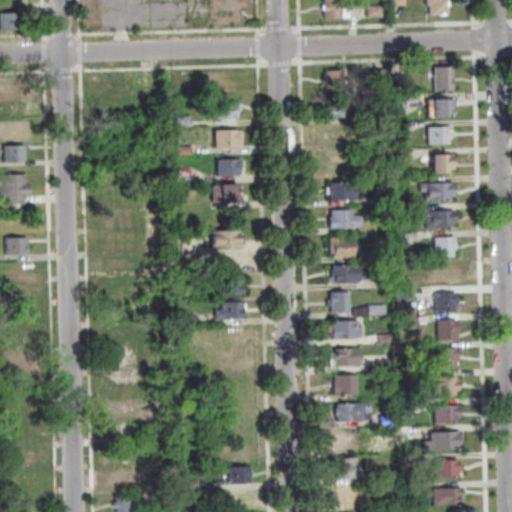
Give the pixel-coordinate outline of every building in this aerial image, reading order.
[(325,0),(342,0),(342,10),(351,9),(351,19),(326,20),(325,0)] [(391,8),(390,0),(406,0),(406,7),(391,8)] [(427,0),(448,0),(448,17),(431,18),(431,7),(428,8),(427,0)] [(383,19),(368,19),(368,8),(382,7),(383,19)] [(2,15),(21,14),(22,32),(2,32),(2,15)] [(432,66),(452,65),(452,90),(432,90),(432,66)] [(352,69),(325,69),(325,92),(352,92),(352,69)] [(2,76),(2,93),(20,93),(20,76),(2,76)] [(1,99),(1,116),(21,116),(21,99),(1,99)] [(427,99),(427,116),(455,116),(454,99),(427,99)] [(358,117),(358,100),(325,100),(325,117),(358,117)] [(240,103),(241,118),(209,118),(209,103),(240,103)] [(175,113),(175,124),(188,124),(189,113),(175,113)] [(426,127),(427,144),(451,143),(450,126),(426,127)] [(212,129),(213,147),(243,146),(242,128),(212,129)] [(176,144),(176,152),(190,152),(190,144),(176,144)] [(24,162),(3,162),(3,147),(23,147),(24,162)] [(429,154),(430,173),(451,172),(450,153),(429,154)] [(214,159),(214,175),(244,173),(243,157),(214,159)] [(0,197),(0,176),(26,176),(27,197),(21,197),(21,204),(6,205),(5,197),(0,197)] [(326,180),(327,198),(355,198),(355,178),(326,180)] [(416,182),(417,200),(453,199),(453,181),(416,182)] [(208,184),(209,200),(236,200),(236,183),(208,184)] [(423,209),(423,226),(454,225),(454,209),(423,209)] [(108,226),(130,226),(130,210),(108,210),(108,226)] [(360,210),(360,229),(327,229),(327,210),(360,210)] [(209,232),(210,249),(243,248),(242,231),(209,232)] [(133,233),(107,233),(107,250),(133,250),(133,233)] [(328,234),(329,255),(353,254),(352,233),(328,234)] [(431,236),(432,255),(454,254),(453,235),(431,236)] [(27,255),(7,255),(6,240),(26,239),(27,255)] [(108,275),(133,275),(133,257),(108,257),(108,275)] [(26,260),(7,260),(7,278),(26,278),(26,260)] [(329,263),(330,282),(358,282),(356,263),(329,263)] [(454,284),(454,264),(435,264),(435,274),(425,274),(425,284),(454,284)] [(240,277),(241,294),(221,294),(220,277),(240,277)] [(106,281),(106,300),(129,300),(129,281),(106,281)] [(328,291),(330,312),(348,311),(347,290),(328,291)] [(433,291),(432,310),(454,310),(454,292),(433,291)] [(210,300),(211,320),(244,319),(243,301),(210,300)] [(367,304),(367,313),(383,313),(383,304),(367,304)] [(183,313),(182,322),(194,323),(194,313),(183,313)] [(434,318),(435,339),(457,338),(456,318),(434,318)] [(329,320),(330,338),(362,336),(361,319),(329,320)] [(131,345),(131,326),(111,326),(111,345),(131,345)] [(7,346),(32,346),(32,328),(7,328),(7,346)] [(391,332),(378,333),(378,342),(391,341),(391,332)] [(436,346),(455,346),(455,366),(436,366),(436,346)] [(358,347),(358,365),(329,365),(329,347),(358,347)] [(135,369),(135,352),(112,352),(112,369),(135,369)] [(1,372),(31,372),(31,355),(1,355),(1,372)] [(390,357),(376,358),(377,367),(390,367),(390,357)] [(216,371),(216,383),(250,383),(250,371),(216,371)] [(135,392),(135,374),(113,374),(113,392),(135,392)] [(331,374),(332,395),(356,394),(355,374),(331,374)] [(426,376),(427,395),(458,394),(457,375),(426,376)] [(29,385),(13,387),(14,402),(30,401),(29,385)] [(221,396),(221,412),(245,412),(245,396),(221,396)] [(330,403),(331,421),(370,419),(369,402),(330,403)] [(430,404),(431,422),(458,421),(458,403),(430,404)] [(378,414),(379,425),(393,424),(392,413),(378,414)] [(245,436),(245,418),(223,418),(223,436),(245,436)] [(143,435),(143,420),(116,420),(116,435),(143,435)] [(32,423),(12,423),(12,442),(32,442),(32,423)] [(419,433),(420,448),(456,447),(457,431),(419,433)] [(114,463),(138,463),(138,444),(114,444),(114,463)] [(8,448),(8,465),(33,465),(33,448),(8,448)] [(334,457),(335,478),(355,477),(354,456),(334,457)] [(432,460),(432,476),(460,475),(460,458),(432,460)] [(226,466),(226,483),(248,482),(248,465),(226,466)] [(114,487),(136,487),(136,469),(114,469),(114,487)] [(184,478),(184,487),(195,487),(195,478),(184,478)] [(331,503),(357,503),(357,486),(331,486),(331,503)] [(430,487),(430,503),(460,503),(460,486),(430,487)] [(249,507),(249,489),(221,489),(221,507),(249,507)] [(115,511),(136,511),(136,495),(115,495),(115,511)]
